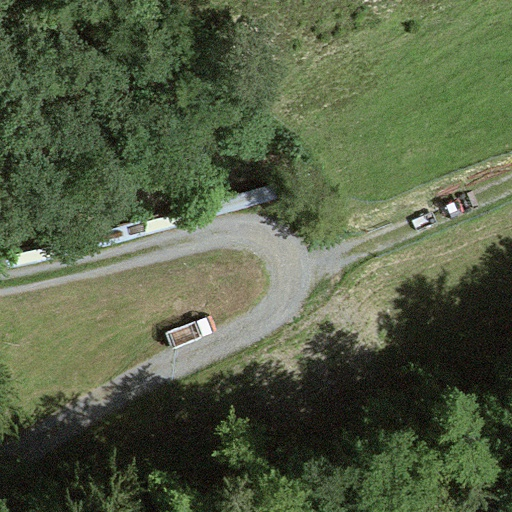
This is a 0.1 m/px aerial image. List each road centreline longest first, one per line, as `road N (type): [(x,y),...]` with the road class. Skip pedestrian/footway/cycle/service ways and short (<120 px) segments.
road 1 (track): [(0,464),(274,312),(289,278),(511,179)]
road 2 (track): [(289,278),(272,238),(240,231),(0,284)]
